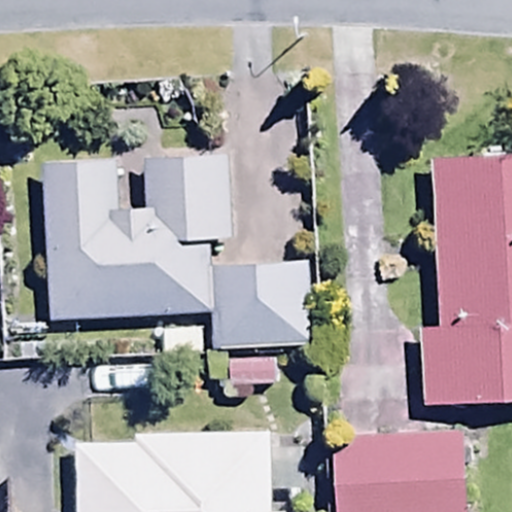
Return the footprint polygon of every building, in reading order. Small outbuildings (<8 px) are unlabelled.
[(427,415),(511,410),(511,168),(437,172),(440,338),(423,339),(427,415)] [(126,170),(49,172),(54,328),(213,323),(214,355),(315,352),(313,272),(218,274),(217,250),(237,250),(234,169),(151,171),(152,217),(127,218),(126,170)] [(160,371),(99,373),(100,409),(161,407),(160,371)] [(80,454),(80,511),(274,511),(274,439),(135,440),(135,454),(80,454)] [(339,449),(340,511),(470,511),(469,445),(339,449)]
